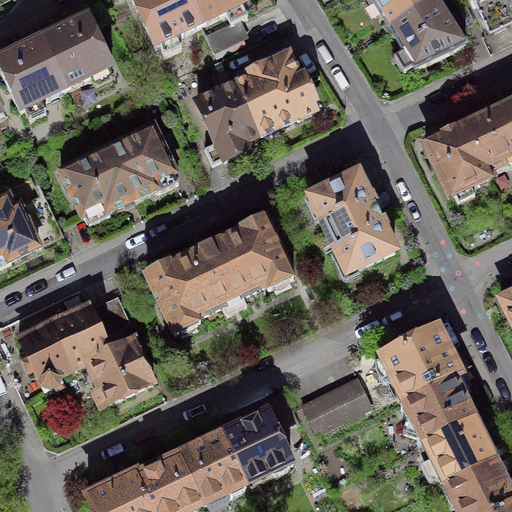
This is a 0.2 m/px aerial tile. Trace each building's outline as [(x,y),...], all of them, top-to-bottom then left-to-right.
[(201,30),(187,0),(133,0),(132,1),(156,51),(190,35),(198,53),(210,47),(206,39),(201,30)] [(187,0),(201,30),(247,8),(243,0),(187,0)] [(390,32),(438,2),(436,0),(369,0),(386,26),(390,32)] [(511,0),(472,0),(490,37),(511,26),(511,0)] [(441,7),(438,2),(390,32),(415,73),(466,48),(441,7)] [(42,44),(66,94),(112,73),(88,22),(49,40),(42,44)] [(235,25),(206,39),(210,47),(214,55),(243,41),(239,33),(235,25)] [(66,94),(42,44),(34,47),(0,63),(0,73),(21,116),(66,94)] [(249,81),(234,88),(259,139),(297,121),(298,123),(318,113),(314,105),(315,104),(303,79),(300,81),(289,58),(254,74),(247,77),(249,81)] [(224,164),(248,153),(245,146),(259,139),(234,88),(225,92),(197,106),(216,146),(204,151),(213,168),(224,163),(224,164)] [(511,105),(508,108),(500,111),(511,135),(511,105)] [(511,162),(511,135),(500,111),(493,115),(466,128),(490,179),(491,179),(489,173),(511,162)] [(490,179),(466,128),(456,133),(455,131),(448,135),(441,138),(442,139),(425,147),(449,199),(490,179)] [(109,151),(133,203),(156,192),(158,196),(179,186),(174,176),(176,176),(164,152),(153,129),(138,136),(139,137),(109,151)] [(127,205),(133,203),(109,151),(61,174),(82,220),(85,219),(89,229),(110,218),(108,214),(127,205)] [(0,270),(12,265),(10,263),(44,247),(63,238),(34,177),(16,185),(14,181),(0,187),(0,270)] [(358,178),(310,201),(347,278),(396,255),(384,232),(386,231),(378,216),(371,200),(369,200),(358,178)] [(265,222),(226,241),(252,296),(266,289),(268,294),(294,281),(269,230),(265,222)] [(252,296),(226,241),(206,250),(186,260),(213,314),(252,296)] [(198,321),(213,314),(186,260),(147,279),(151,287),(175,338),(179,336),(181,341),(199,332),(197,328),(201,326),(198,321)] [(511,296),(501,302),(511,324),(511,296)] [(94,309),(100,321),(108,338),(110,337),(130,327),(117,299),(94,309)] [(117,353),(116,350),(110,337),(108,338),(100,321),(95,323),(88,307),(86,309),(86,310),(72,317),(71,315),(69,316),(69,318),(55,325),(54,323),(52,324),(53,326),(38,333),(38,331),(35,332),(36,334),(22,340),(21,339),(19,340),(31,367),(44,394),(64,385),(61,379),(75,372),(75,373),(78,372),(77,371),(88,366),(117,353)] [(403,403),(403,404),(460,376),(450,357),(438,333),(382,360),(403,403)] [(117,353),(88,366),(100,392),(94,395),(101,411),(154,386),(140,357),(142,356),(138,349),(135,341),(116,350),(117,353)] [(425,445),(473,421),(470,416),(462,399),(469,395),(460,376),(403,404),(401,411),(406,422),(414,425),(425,445)] [(371,410),(357,381),(330,395),(302,408),(317,437),(371,410)] [(229,435),(223,438),(247,488),(247,486),(267,477),(275,480),(287,474),(290,466),(267,417),(229,435)] [(445,487),(494,463),(476,427),(473,421),(425,445),(445,487)] [(247,488),(223,438),(222,438),(223,440),(186,457),(180,460),(203,508),(224,498),(232,500),(244,494),(247,488)] [(193,511),(203,508),(180,460),(174,463),(138,480),(136,476),(135,477),(151,511),(193,511)] [(511,499),(496,468),(494,463),(445,487),(457,511),(498,511),(511,505),(511,499)] [(151,511),(135,477),(112,488),(88,499),(93,511),(151,511)]
